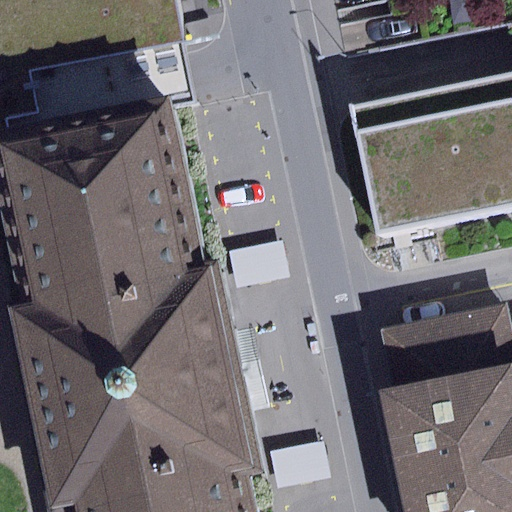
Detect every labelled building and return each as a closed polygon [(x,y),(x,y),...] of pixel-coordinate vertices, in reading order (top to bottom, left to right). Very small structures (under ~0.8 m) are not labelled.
[(0,0),(0,142),(176,108),(200,103),(194,72),(179,0),(0,0)] [(511,76),(352,109),(378,233),(511,205),(511,76)] [(176,108),(0,142),(0,191),(21,302),(6,305),(27,415),(46,511),(62,511),(69,511),(68,511),(255,511),(249,474),(265,471),(254,411),(238,333),(223,256),(205,259),(176,108)] [(282,241),(230,251),(238,289),(290,278),(282,241)] [(511,511),(511,331),(506,333),(501,308),(385,331),(397,390),(388,391),(414,511),(511,511)] [(253,330),(238,333),(254,411),(270,407),(253,330)] [(323,442),(270,454),(278,490),(331,479),(323,442)]
